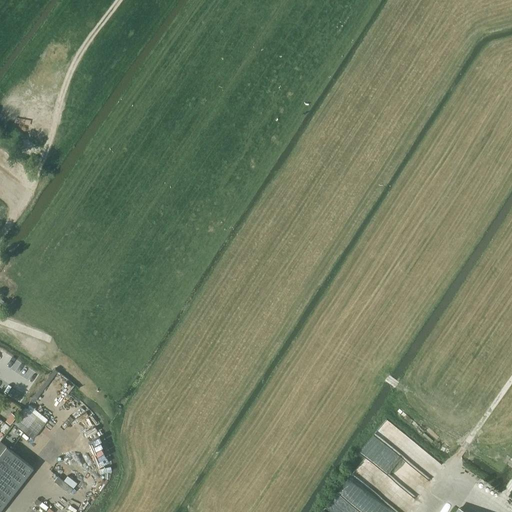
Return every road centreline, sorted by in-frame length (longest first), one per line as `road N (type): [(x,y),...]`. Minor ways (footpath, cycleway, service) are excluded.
road 1 (track): [(0,239),(31,193),(80,52),(120,0)]
road 2 (track): [(426,511),(511,378)]
